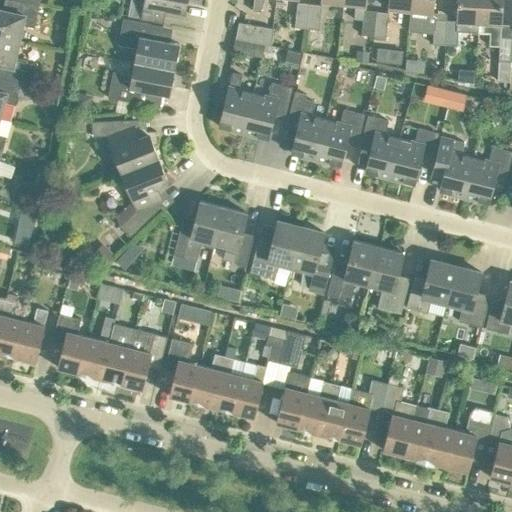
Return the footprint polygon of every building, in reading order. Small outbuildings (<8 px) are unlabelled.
[(0,36),(19,40),(22,25),(34,28),(39,4),(19,0),(9,0),(7,10),(0,8),(0,36)] [(186,0),(130,0),(128,15),(163,22),(166,8),(185,12),(186,0)] [(253,0),(252,10),(260,11),(264,0),(253,0)] [(361,34),(373,36),(376,11),(365,10),(365,0),(343,0),(343,3),(355,5),(353,18),(363,20),(361,34)] [(388,0),(388,8),(410,11),(411,0),(388,0)] [(411,0),(410,11),(432,13),(433,0),(411,0)] [(446,20),(445,45),(457,45),(458,21),(479,23),(479,0),(457,0),(456,20),(446,20)] [(499,36),(500,32),(502,0),(479,0),(479,23),(478,32),(490,33),(489,45),(499,46),(499,36)] [(98,11),(100,3),(90,1),(88,9),(98,11)] [(294,27),(307,28),(309,3),(297,2),(294,27)] [(309,3),(307,28),(319,30),(322,5),(309,3)] [(376,11),(373,36),(386,37),(388,12),(376,11)] [(137,47),(134,61),(174,69),(179,43),(148,37),(151,23),(123,18),(118,44),(137,47)] [(432,44),(445,45),(446,20),(434,19),(432,44)] [(235,38),(269,45),(273,28),(238,22),(235,38)] [(0,76),(22,82),(27,60),(15,57),(19,40),(0,36),(0,76)] [(498,60),(510,61),(511,36),(499,36),(499,46),(498,60)] [(233,51),(262,57),(264,44),(235,38),(233,51)] [(401,63),(402,50),(377,47),(376,61),(401,63)] [(289,60),(318,65),(320,53),(291,48),(289,60)] [(367,63),(369,52),(357,50),(355,61),(367,63)] [(174,69),(134,61),(132,75),(113,71),(108,97),(135,102),(138,88),(169,94),(174,69)] [(219,126),(243,132),(253,92),(238,89),(242,75),(232,72),(219,126)] [(386,77),(376,75),(373,86),(383,89),(386,77)] [(0,113),(4,101),(15,104),(18,95),(29,99),(33,86),(21,82),(22,82),(0,76),(0,113)] [(253,92),(243,132),(267,138),(274,111),(285,114),(292,87),(271,82),(268,96),(253,92)] [(451,91),(439,88),(435,103),(447,106),(451,91)] [(72,109),(89,113),(92,95),(76,92),(72,109)] [(291,152),(315,158),(325,119),(310,115),(314,102),(305,99),(306,94),(295,92),(287,123),(298,125),(291,152)] [(325,119),(315,158),(339,165),(346,138),(357,140),(364,114),(344,109),(340,123),(325,119)] [(365,171),(389,177),(399,138),(384,134),(388,120),(367,115),(361,141),(372,144),(365,171)] [(120,168),(122,172),(158,158),(153,143),(156,142),(155,131),(136,131),(136,132),(127,132),(126,120),(91,121),(92,135),(108,135),(112,144),(111,144),(114,152),(112,153),(110,156),(114,168),(118,168),(120,168)] [(399,138),(389,177),(413,183),(420,156),(431,159),(438,133),(418,127),(414,141),(399,138)] [(439,190),(463,196),(473,157),(461,154),(464,142),(441,136),(430,179),(441,181),(439,190)] [(473,157),(463,196),(488,202),(494,175),(505,178),(511,152),(511,151),(492,146),(488,160),(473,157)] [(158,158),(122,172),(124,176),(122,177),(120,182),(124,192),(128,192),(130,192),(131,196),(132,196),(137,208),(120,225),(129,236),(160,206),(153,199),(162,191),(175,179),(167,170),(164,172),(158,158)] [(72,189),(68,177),(58,180),(62,192),(72,189)] [(213,247),(214,243),(223,206),(199,200),(193,226),(181,223),(173,254),(196,260),(200,244),(213,247)] [(214,243),(226,246),(223,259),(246,265),(252,241),(240,238),(247,212),(223,206),(214,243)] [(35,215),(21,212),(18,224),(32,227),(35,215)] [(278,262),(290,265),(300,226),(277,220),(271,245),(257,242),(250,271),(274,277),(278,262)] [(300,226),(290,265),(303,268),(300,284),(323,290),(335,245),(321,242),(324,232),(300,226)] [(356,277),(369,281),(378,246),(353,239),(346,266),(335,263),(328,290),(351,296),(356,277)] [(124,269),(145,246),(131,242),(115,261),(124,269)] [(93,253),(104,264),(114,254),(103,243),(93,253)] [(0,257),(7,259),(10,248),(0,245),(0,257)] [(378,246),(369,281),(383,284),(378,303),(401,309),(408,281),(397,279),(403,252),(378,246)] [(431,298),(446,302),(456,265),(430,259),(423,286),(412,283),(406,307),(427,313),(431,298)] [(456,265),(446,302),(462,306),(458,320),(481,326),(488,302),(474,299),(481,272),(456,265)] [(77,287),(79,278),(70,276),(68,285),(77,287)] [(510,322),(511,322),(511,279),(510,279),(503,304),(492,301),(485,328),(507,333),(510,322)] [(101,301),(122,304),(125,283),(104,280),(101,301)] [(142,299),(143,293),(133,291),(132,297),(142,299)] [(234,291),(232,300),(238,301),(240,292),(234,291)] [(7,293),(5,300),(15,302),(16,295),(7,293)] [(0,352),(13,356),(23,319),(11,316),(15,302),(5,300),(0,320),(0,352)] [(188,320),(192,305),(181,302),(177,317),(188,320)] [(23,319),(13,356),(15,356),(35,361),(44,325),(48,310),(36,307),(32,322),(23,319)] [(354,326),(357,314),(344,311),(342,323),(354,326)] [(76,372),(78,372),(88,336),(77,333),(80,318),(59,313),(53,334),(64,336),(57,366),(76,371),(76,372)] [(120,383),(130,346),(134,328),(113,323),(112,327),(99,377),(105,379),(120,383)] [(94,376),(99,377),(112,327),(103,325),(99,339),(88,336),(78,372),(94,376)] [(285,338),(279,362),(296,367),(305,334),(287,330),(285,338)] [(130,346),(120,383),(122,383),(142,388),(149,360),(160,362),(167,336),(145,331),(141,349),(130,346)] [(266,359),(279,362),(285,338),(268,333),(265,343),(270,344),(266,359)] [(188,400),(190,400),(199,364),(188,361),(193,343),(171,337),(165,364),(176,366),(168,395),(188,400)] [(358,358),(362,343),(349,340),(345,355),(358,358)] [(225,348),(224,355),(231,357),(233,350),(225,348)] [(206,404),(211,406),(224,355),(214,353),(210,367),(199,364),(190,400),(206,404)] [(216,407),(232,411),(241,375),(230,372),(233,358),(231,357),(224,355),(211,406),(216,407)] [(441,377),(445,360),(430,357),(426,373),(441,377)] [(241,375),(232,411),(234,412),(234,411),(253,416),(263,380),(262,380),(266,366),(256,364),(253,378),(241,375)] [(297,428),(306,391),(310,377),(298,374),(288,372),(285,386),(284,386),(275,422),(295,427),(297,428)] [(369,407),(380,410),(387,383),(371,379),(368,392),(352,388),(348,402),(339,438),(341,439),(341,438),(360,443),(369,407)] [(313,431),(318,433),(330,382),(321,380),(317,394),(306,391),(297,428),(312,432),(313,431)] [(323,434),(339,438),(348,402),(336,399),(340,385),(330,382),(318,433),(323,434)] [(401,456),(403,457),(413,418),(416,405),(400,400),(403,387),(387,383),(380,410),(391,413),(382,449),(402,454),(401,456)] [(419,458),(425,460),(438,409),(427,406),(423,421),(413,418),(403,457),(419,461),(419,458)] [(487,438),(494,413),(494,411),(475,406),(470,412),(465,431),(455,429),(445,467),(447,468),(448,466),(467,471),(476,435),(487,438)] [(429,463),(445,467),(455,429),(445,426),(448,412),(438,409),(425,460),(430,461),(429,463)] [(509,481),(511,482),(511,476),(511,443),(508,443),(511,432),(507,416),(494,413),(487,438),(498,441),(489,476),(509,481)]
